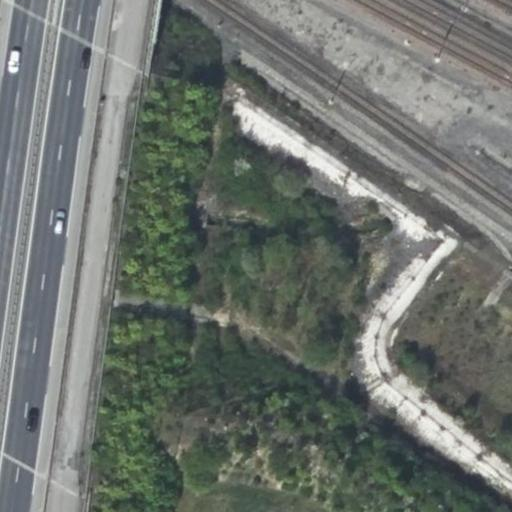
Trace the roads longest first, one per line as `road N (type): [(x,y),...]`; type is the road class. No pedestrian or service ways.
road 1 (primary): [(11,511),(83,0)]
road 2 (unclassified): [(58,511),(129,0)]
road 3 (primary): [(32,0),(0,232)]
